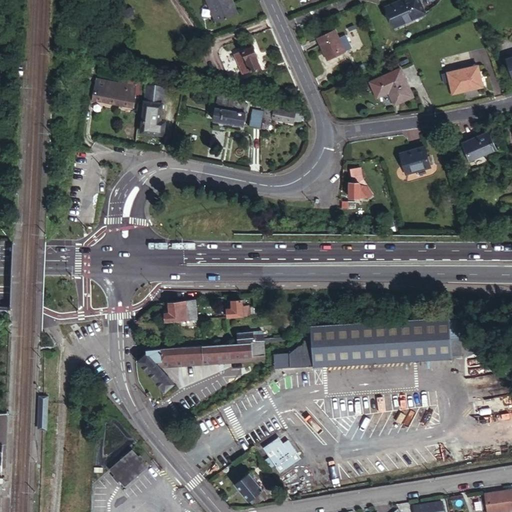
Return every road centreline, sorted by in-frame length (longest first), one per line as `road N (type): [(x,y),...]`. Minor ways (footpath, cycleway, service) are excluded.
road 1 (trunk): [(124,260),(187,273),(511,274)]
road 2 (trunk): [(511,252),(194,250),(124,260)]
road 3 (residential): [(511,473),(281,511)]
road 4 (tertiary): [(141,179),(173,167),(266,185),(292,182),(313,168),(325,133)]
road 5 (tertiary): [(121,352),(142,419),(222,511)]
road 6 (residential): [(325,133),(511,104)]
road 7 (tertiary): [(325,133),(270,0)]
road 8 (primary): [(0,260),(124,260)]
